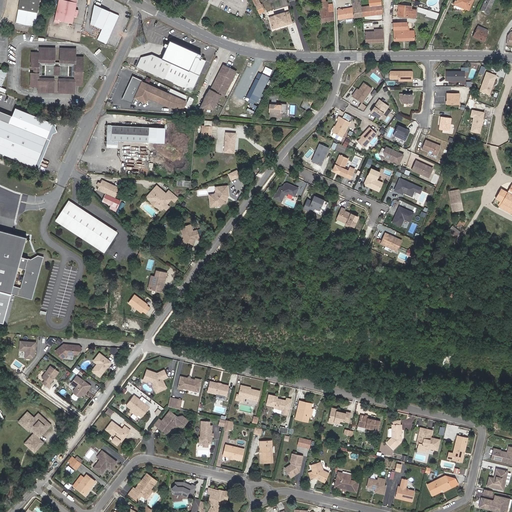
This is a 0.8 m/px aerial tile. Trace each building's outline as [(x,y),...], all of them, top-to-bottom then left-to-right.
[(19,0),(15,23),(35,26),(39,0),(19,0)] [(77,0),(58,0),(54,22),(59,23),(59,21),(73,24),(74,17),(77,17),(78,10),(75,9),(77,0)] [(252,0),(257,8),(258,11),(259,13),(264,11),(258,0),(252,0)] [(334,20),(333,11),(329,11),(328,6),(327,1),(325,2),(324,0),(319,0),(322,21),(334,20)] [(361,8),(360,0),(351,0),(352,8),(353,17),(353,18),(362,16),(361,8)] [(368,0),(369,7),(361,8),(362,16),(382,14),(380,0),(368,0)] [(455,0),(454,3),(463,6),(462,7),(469,10),(472,0),(455,0)] [(102,29),(97,39),(106,43),(119,16),(94,4),(91,23),(102,29)] [(399,4),(399,5),(398,14),(414,16),(415,10),(410,9),(410,6),(399,4)] [(338,19),(353,17),(352,8),(337,10),(338,19)] [(429,9),(427,15),(437,18),(439,13),(429,9)] [(287,24),(287,25),(291,23),(288,12),(284,14),(284,13),(274,16),(275,17),(269,18),(272,29),(279,27),(278,26),(287,24)] [(406,22),(394,23),(394,40),(413,39),(413,31),(408,31),(408,28),(407,28),(406,22)] [(477,29),(487,33),(489,30),(479,25),(477,29)] [(375,32),(365,32),(366,42),(383,41),(382,29),(375,30),(375,32)] [(487,33),(477,29),(473,37),(484,41),(487,33)] [(193,89),(206,60),(202,59),(201,60),(199,59),(200,58),(199,58),(201,55),(169,41),(168,45),(165,43),(163,47),(166,48),(161,59),(153,55),(142,58),(138,67),(163,78),(165,79),(165,78),(174,81),(177,82),(177,84),(180,86),(181,84),(184,85),(193,89)] [(39,61),(55,62),(55,48),(39,47),(39,52),(31,52),(30,83),(30,86),(38,86),(38,92),(53,92),(54,79),(43,78),(38,78),(39,61)] [(75,80),(59,79),(59,93),(74,93),(74,85),(83,85),(84,62),(84,57),(76,57),(76,49),(60,48),(60,62),(75,63),(75,65),(75,80)] [(55,62),(39,61),(38,78),(43,78),(54,79),(59,79),(75,80),(75,65),(75,63),(60,62),(55,62)] [(236,71),(223,65),(211,89),(210,89),(200,107),(213,109),(221,94),(224,96),(236,71)] [(412,80),(411,71),(389,71),(389,73),(389,77),(390,79),(398,78),(400,78),(400,80),(412,80)] [(464,71),(446,71),(446,80),(452,81),(452,80),(455,80),(456,81),(464,81),(464,71)] [(496,75),(486,72),(480,91),(490,94),(496,75)] [(262,75),(258,81),(250,99),(256,102),(269,77),(262,74),(262,75)] [(132,76),(122,99),(132,104),(134,98),(145,103),(147,97),(169,107),(184,106),(186,101),(142,81),(142,80),(132,76)] [(326,78),(312,76),(311,82),(314,82),(312,90),(320,91),(323,82),(325,82),(326,78)] [(355,93),(354,92),(351,96),(360,102),(357,106),(361,109),(364,105),(360,103),(371,88),(363,82),(357,89),(355,93)] [(169,92),(186,99),(188,95),(171,88),(169,92)] [(447,93),(446,104),(458,104),(459,93),(447,93)] [(412,103),(412,94),(399,94),(399,98),(401,103),(412,103)] [(379,99),(370,112),(379,118),(388,106),(379,99)] [(271,103),(270,117),(281,118),(281,112),(286,113),(287,104),(271,103)] [(11,115),(2,111),(0,110),(0,152),(34,165),(45,137),(9,122),(11,115)] [(484,113),(472,110),(470,118),(473,118),(470,131),(480,133),(484,113)] [(350,121),(339,116),(337,119),(338,120),(332,132),(333,132),(332,136),(338,139),(340,136),(342,137),(350,121)] [(440,129),(450,130),(451,117),(441,116),(440,129)] [(107,125),(106,144),(117,144),(118,141),(148,142),(149,127),(107,125)] [(398,125),(393,134),(405,140),(410,131),(398,125)] [(203,137),(211,138),(212,127),(202,126),(202,137),(203,137)] [(362,135),(357,141),(364,146),(376,132),(369,126),(362,134),(362,135)] [(236,134),(226,133),(224,152),(234,153),(236,134)] [(426,140),(422,148),(437,155),(440,146),(426,140)] [(319,143),(311,161),(321,165),(328,147),(319,143)] [(403,154),(387,147),(385,152),(386,157),(400,163),(404,155),(403,154)] [(348,158),(340,154),(332,170),(350,178),(353,172),(348,170),(344,168),(348,158)] [(416,160),(412,170),(429,177),(433,169),(426,166),(426,165),(416,160)] [(371,168),(364,184),(379,191),(382,182),(376,179),(379,172),(371,168)] [(235,178),(232,172),(224,176),(227,182),(235,178)] [(422,188),(400,178),(394,190),(402,193),(403,191),(405,191),(405,193),(412,195),(414,190),(420,192),(422,188)] [(109,195),(113,187),(101,181),(97,189),(109,195)] [(273,197),(281,201),(284,194),(288,193),(295,196),(298,188),(287,183),(284,183),(284,185),(279,187),(277,192),(276,193),(273,197)] [(156,185),(147,195),(150,198),(152,198),(159,203),(160,206),(162,208),(163,207),(166,204),(167,205),(171,198),(174,201),(178,196),(173,193),(170,197),(166,193),(162,191),(159,189),(160,188),(156,185)] [(511,185),(508,193),(502,189),(496,199),(501,201),(499,205),(501,206),(500,207),(511,213),(511,185)] [(227,186),(215,187),(216,192),(214,194),(209,195),(210,207),(216,206),(215,202),(221,201),(221,203),(225,203),(226,201),(226,198),(226,195),(228,195),(227,186)] [(459,191),(449,193),(453,213),(463,211),(459,191)] [(147,195),(146,197),(150,200),(149,201),(156,206),(161,210),(162,208),(160,206),(159,203),(152,198),(150,198),(147,195)] [(329,202),(314,195),(312,199),(314,200),(313,201),(307,199),(303,208),(308,210),(309,207),(314,210),(315,207),(320,210),(320,208),(325,210),(329,202)] [(114,232),(109,228),(68,202),(58,218),(89,238),(104,248),(114,232)] [(399,206),(392,222),(400,226),(404,218),(410,221),(413,213),(399,206)] [(345,209),(341,207),(336,218),(346,222),(345,224),(353,228),(358,216),(345,210),(345,209)] [(191,224),(181,227),(185,237),(181,243),(190,248),(195,238),(195,237),(199,236),(197,229),(193,230),(191,224)] [(454,242),(461,232),(456,228),(453,226),(446,236),(452,240),(454,242)] [(27,237),(0,229),(0,290),(33,299),(42,265),(39,261),(40,258),(38,254),(31,258),(22,256),(27,237)] [(385,232),(380,243),(397,251),(402,240),(385,232)] [(168,271),(157,269),(156,276),(154,282),(151,282),(149,288),(163,291),(168,271)] [(148,304),(135,294),(128,303),(141,313),(142,312),(145,314),(150,308),(147,305),(148,304)] [(50,338),(46,342),(51,346),(57,338),(50,338)] [(36,347),(36,342),(20,341),(19,350),(25,351),(25,358),(31,359),(35,356),(35,351),(34,351),(34,347),(36,347)] [(81,349),(79,346),(64,344),(56,350),(62,358),(67,354),(73,355),(73,353),(77,354),(81,349)] [(100,354),(94,361),(98,364),(93,371),(100,377),(111,362),(100,354)] [(50,384),(59,372),(51,366),(42,378),(45,380),(43,383),(49,388),(51,384),(50,384)] [(157,375),(154,376),(153,375),(152,375),(152,373),(147,371),(143,381),(147,382),(150,381),(153,382),(153,384),(152,384),(152,385),(155,391),(158,392),(166,389),(162,381),(167,378),(164,371),(157,375)] [(77,376),(72,384),(77,388),(74,392),(74,393),(80,397),(82,397),(84,394),(87,390),(88,390),(91,387),(77,376)] [(192,380),(187,379),(181,378),(178,390),(183,391),(183,389),(199,393),(201,381),(196,380),(196,381),(192,380)] [(219,386),(218,385),(211,383),(208,393),(216,394),(226,397),(229,387),(223,386),(221,386),(219,386)] [(251,390),(242,388),(239,397),(238,397),(237,401),(243,402),(244,398),(249,400),(258,402),(260,392),(251,390)] [(286,401),(280,400),(277,400),(277,399),(277,397),(269,395),(266,405),(274,407),(274,409),(282,410),(281,414),(287,415),(291,400),(287,399),(286,401)] [(134,396),(126,406),(131,410),(138,415),(138,416),(142,415),(143,416),(149,409),(144,405),(147,402),(142,398),(139,401),(134,396)] [(170,398),(168,407),(179,410),(181,400),(170,398)] [(309,417),(311,410),(311,409),(309,407),(309,404),(300,402),(296,419),(308,422),(309,417)] [(340,421),(345,422),(349,423),(351,413),(347,412),(346,414),(337,412),(338,410),(332,408),(328,423),(334,424),(334,422),(340,424),(340,421)] [(162,422),(157,427),(162,431),(163,431),(166,434),(168,431),(171,431),(176,425),(177,425),(182,429),(188,421),(182,417),(180,420),(170,412),(162,422)] [(361,416),(358,427),(378,432),(381,422),(368,419),(368,417),(361,416)] [(13,435),(14,434),(22,425),(33,435),(39,428),(37,426),(43,420),(48,425),(42,432),(47,436),(38,446),(26,436),(22,440),(20,442),(22,443),(26,438),(38,449),(49,436),(45,432),(51,425),(42,417),(35,426),(37,428),(33,432),(22,423),(12,434),(13,435)] [(48,425),(43,420),(37,426),(39,428),(33,435),(22,425),(14,434),(22,440),(26,436),(38,446),(47,436),(42,432),(48,425)] [(230,426),(233,426),(234,422),(227,421),(226,421),(225,427),(224,429),(229,430),(230,426)] [(115,437),(113,440),(112,441),(117,445),(118,444),(120,441),(121,442),(124,438),(123,438),(124,436),(125,437),(130,431),(125,427),(122,430),(112,422),(106,430),(115,437)] [(211,438),(212,435),(212,427),(210,426),(210,423),(202,422),(201,439),(199,440),(199,443),(201,444),(203,444),(204,444),(207,445),(209,445),(211,445),(211,438)] [(401,425),(393,425),(393,429),(390,429),(389,430),(389,436),(390,437),(392,437),(392,438),(388,443),(394,449),(402,442),(402,425),(401,425)] [(439,440),(431,438),(431,439),(429,438),(430,436),(431,436),(432,431),(421,428),(417,443),(419,444),(418,450),(427,452),(428,448),(437,450),(439,440)] [(454,453),(453,459),(463,461),(464,454),(463,454),(464,452),(465,452),(468,438),(458,436),(454,453)] [(298,446),(310,449),(312,441),(300,438),(298,446)] [(273,462),(272,452),(271,447),(272,447),(272,441),(260,442),(261,451),(262,452),(262,453),(261,453),(262,463),(273,462)] [(229,457),(230,456),(232,457),(233,458),(242,460),(244,449),(234,447),(226,445),(224,456),(229,457)] [(501,451),(500,455),(496,454),(497,450),(494,450),(492,459),(511,463),(511,446),(509,446),(508,453),(501,451)] [(100,475),(105,469),(104,468),(106,467),(110,471),(116,463),(102,452),(97,458),(100,461),(93,469),(100,475)] [(289,474),(294,475),(299,471),(298,470),(299,469),(302,456),(292,453),(290,462),(291,464),(285,468),(289,474)] [(75,459),(70,465),(76,469),(80,463),(77,461),(75,459)] [(319,478),(319,479),(325,482),(329,473),(323,470),(320,462),(311,465),(313,471),(309,473),(311,479),(315,477),(317,477),(319,478)] [(498,469),(496,479),(494,478),(489,477),(487,486),(503,490),(508,471),(498,469)] [(339,487),(346,489),(356,491),(358,482),(350,480),(351,475),(338,472),(335,488),(339,489),(339,487)] [(148,495),(149,496),(153,492),(151,490),(157,482),(147,475),(141,483),(141,484),(141,485),(139,485),(136,490),(134,488),(129,495),(137,501),(139,499),(142,496),(144,498),(145,496),(148,495)] [(81,476),(73,486),(76,489),(84,478),(81,476)] [(84,478),(76,489),(84,495),(94,482),(86,476),(84,478)] [(446,476),(428,484),(433,495),(441,491),(440,489),(442,488),(442,489),(450,485),(451,488),(458,484),(455,478),(446,476)] [(385,479),(378,477),(378,480),(369,478),(367,487),(376,489),(375,491),(384,493),(386,485),(384,485),(385,479)] [(404,497),(403,499),(412,501),(415,491),(409,489),(406,488),(408,480),(402,478),(400,486),(398,486),(396,495),(404,497)] [(191,488),(186,486),(185,484),(176,483),(176,486),(173,489),(173,492),(175,495),(183,495),(188,497),(190,492),(193,494),(196,487),(192,486),(192,487),(191,488)] [(212,490),(211,495),(209,503),(213,504),(212,507),(214,511),(220,509),(219,506),(220,501),(226,503),(228,493),(219,490),(219,492),(216,491),(212,490)] [(493,501),(481,498),(479,507),(498,511),(505,511),(506,511),(507,507),(506,505),(505,505),(507,499),(496,496),(495,501),(493,502),(493,501)] [(201,501),(195,499),(192,511),(195,511),(198,510),(201,501)]
